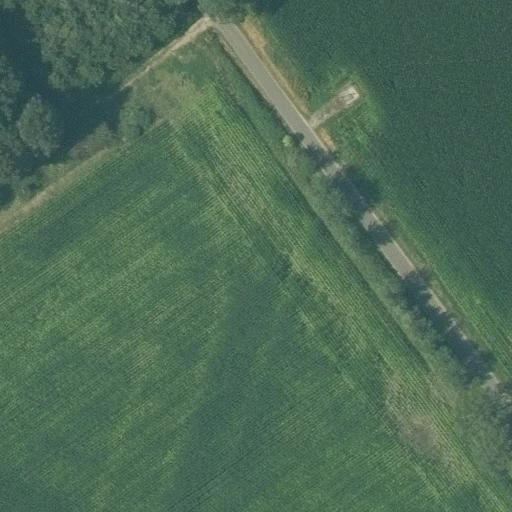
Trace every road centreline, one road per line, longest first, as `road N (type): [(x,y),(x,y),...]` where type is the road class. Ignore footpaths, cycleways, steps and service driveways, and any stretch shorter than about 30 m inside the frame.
road 1 (unclassified): [(207,0),(511,411)]
road 2 (track): [(215,10),(0,167)]
